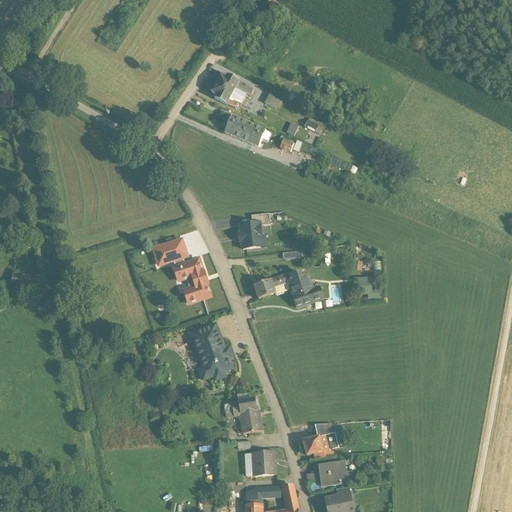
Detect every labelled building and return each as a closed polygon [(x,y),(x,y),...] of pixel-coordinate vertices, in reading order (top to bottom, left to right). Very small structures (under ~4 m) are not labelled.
[(226,81),(220,78),(211,94),(217,97),(215,101),(227,107),(227,105),(231,107),(233,103),(229,101),(235,91),(250,99),(254,91),(228,77),(226,81)] [(282,100),(270,94),(264,105),(276,111),(282,100)] [(249,125),(232,118),(225,135),(242,142),(249,125)] [(304,129),(317,135),(321,125),(309,120),(304,129)] [(266,132),(249,125),(242,142),(259,149),(266,132)] [(294,146),(283,142),(280,150),(290,155),(294,146)] [(304,145),(297,143),(293,152),(300,155),(304,145)] [(269,216),(251,218),(252,226),(260,225),(260,228),(270,227),(269,216)] [(252,226),(240,228),(241,237),(242,242),(241,242),(242,242),(243,251),(260,249),(259,238),(261,238),(260,228),(260,225),(252,226)] [(182,241),(153,250),(158,267),(173,263),(183,260),(187,258),(182,241)] [(301,254),(283,256),(283,261),(285,263),(293,262),(302,261),(301,254)] [(175,268),(173,268),(178,283),(193,279),(195,288),(184,292),(188,306),(212,299),(199,260),(184,265),(183,260),(173,263),(175,268)] [(381,278),(381,264),(373,264),(373,278),(381,278)] [(9,286),(18,289),(18,292),(39,297),(43,281),(22,276),(13,273),(9,286)] [(292,283),(288,284),(289,285),(291,292),(293,299),(293,300),(309,295),(303,279),(301,274),(291,278),(292,283)] [(290,276),(283,278),(285,286),(289,285),(288,284),(292,283),(291,278),(290,276)] [(285,286),(283,278),(279,280),(282,287),(273,290),(276,296),(275,296),(275,297),(291,292),(289,285),(285,286)] [(308,279),(306,279),(306,278),(303,279),(309,295),(313,294),(308,279)] [(271,282),(254,288),(259,301),(275,296),(276,296),(273,290),(282,287),(279,280),(271,282)] [(372,297),(372,305),(383,304),(383,288),(372,288),(372,280),(357,280),(358,297),(372,297)] [(335,288),(335,301),(341,301),(341,295),(347,295),(347,289),(335,288)] [(309,295),(293,300),(297,311),(323,302),(320,291),(309,295)] [(216,325),(190,336),(193,345),(205,340),(207,346),(219,342),(219,341),(222,340),(216,325)] [(219,342),(207,346),(205,340),(193,345),(203,370),(207,380),(213,378),(215,383),(226,378),(224,374),(233,370),(230,362),(222,340),(219,341),(219,342)] [(203,370),(199,371),(203,382),(207,380),(203,370)] [(255,400),(238,403),(240,411),(233,412),(234,419),(241,417),(241,415),(243,415),(245,426),(244,426),(245,435),(243,435),(243,436),(252,435),(252,436),(254,435),(253,435),(262,433),(260,423),(259,423),(258,413),(259,413),(259,412),(257,413),(255,400)] [(238,403),(231,404),(232,405),(233,412),(240,411),(238,403)] [(232,405),(225,407),(227,420),(234,419),(233,412),(232,405)] [(315,428),(318,440),(327,438),(335,436),(332,427),(315,428)] [(228,433),(216,434),(217,446),(229,445),(228,433)] [(335,436),(327,438),(331,453),(338,451),(335,436)] [(318,440),(304,444),(307,458),(323,454),(323,455),(331,453),(327,438),(318,440)] [(252,443),(238,444),(239,453),(252,452),(252,443)] [(275,455),(253,456),(254,479),(276,478),(275,455)] [(345,466),(319,470),(321,488),(331,486),(331,488),(340,486),(340,487),(341,487),(341,486),(348,485),(345,466)] [(293,489),(283,490),(284,491),(285,498),(286,503),(287,511),(297,511),(298,511),(293,489)] [(284,491),(256,492),(255,507),(261,507),(261,499),(285,498),(284,491)] [(349,492),(337,493),(338,500),(346,498),(346,499),(351,498),(349,492)] [(353,511),(351,498),(346,499),(346,498),(338,500),(325,503),(326,511),(353,511)]
